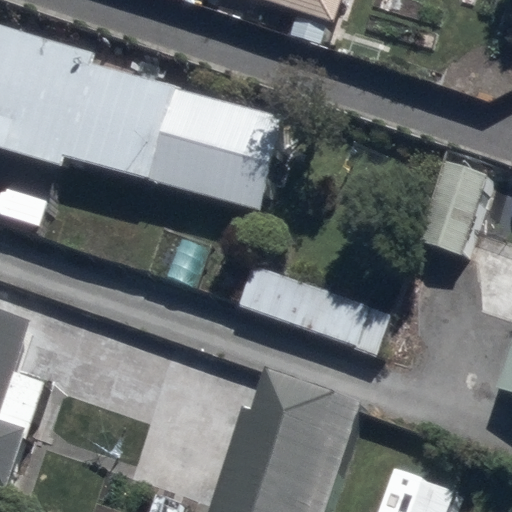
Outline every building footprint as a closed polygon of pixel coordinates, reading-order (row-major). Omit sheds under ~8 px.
[(205,0),(240,10),(243,0),(271,0),(341,20),(346,0),(205,0)] [(0,144),(69,168),(74,151),(264,215),(297,116),(9,18),(3,35),(0,33),(0,144)] [(423,241),(460,256),(494,171),(458,156),(423,241)] [(254,258),(239,303),(384,353),(399,308),(254,258)] [(0,481),(16,487),(55,379),(18,366),(36,315),(0,302),(0,481)] [(330,511),(362,411),(334,402),(340,383),(266,360),(252,407),(247,406),(214,511),(330,511)]
